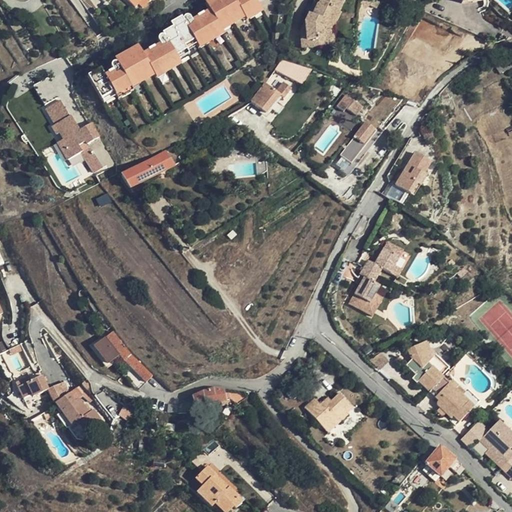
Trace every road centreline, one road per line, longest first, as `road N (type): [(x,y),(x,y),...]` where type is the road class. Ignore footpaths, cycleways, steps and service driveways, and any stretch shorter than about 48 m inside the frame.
road 1 (residential): [(511,40),(461,68),(424,106),(338,249),(305,327)]
road 2 (residential): [(305,327),(283,367),(260,386),(211,383),(178,397),(142,397),(90,375),(34,306)]
road 3 (residential): [(510,511),(305,327)]
